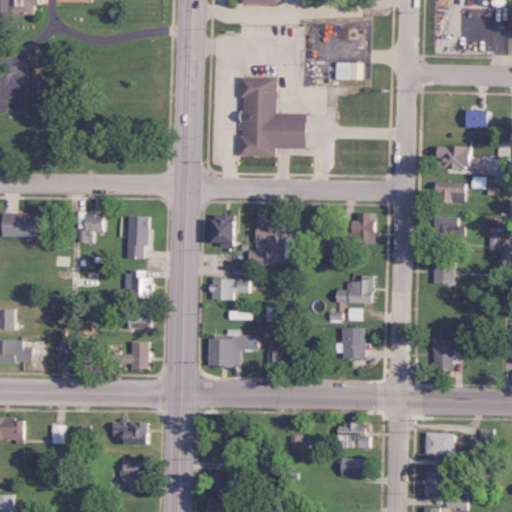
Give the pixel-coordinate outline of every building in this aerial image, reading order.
[(7,0),(8,12),(37,12),(37,0),(7,0)] [(339,78),(366,79),(366,62),(340,61),(339,78)] [(282,77),(247,76),(245,155),(280,155),(280,147),(312,147),(312,113),(281,112),(282,77)] [(491,109),(470,108),(469,126),(491,127),(491,109)] [(475,146),(442,145),(441,157),(448,157),(447,167),(475,167),(475,146)] [(501,158),(486,158),(485,169),(500,170),(501,158)] [(468,182),(437,182),(436,197),(468,198),(468,182)] [(6,234),(50,235),(50,212),(6,212),(6,234)] [(377,213),(358,212),(357,238),(377,239),(377,213)] [(96,230),(107,230),(108,213),(89,213),(89,228),(80,228),(80,242),(95,242),(96,230)] [(281,214),(260,214),(258,247),(280,248),(281,214)] [(153,216),(132,215),(130,257),(147,258),(147,245),(152,245),(153,216)] [(461,216),(438,216),(438,236),(461,237),(461,216)] [(218,241),(241,242),(242,220),(219,219),(218,241)] [(270,250),(251,250),(250,264),(269,264),(270,250)] [(456,283),(457,261),(437,260),(437,283),(456,283)] [(132,296),(154,297),(154,276),(147,276),(147,271),(128,270),(127,288),(133,289),(132,296)] [(377,275),(365,274),(365,281),(350,281),(350,289),(340,289),(340,302),(376,302),(377,275)] [(214,298),(237,299),(237,292),(254,292),(254,280),(215,278),(214,298)] [(267,320),(279,320),(280,306),(268,305),(267,320)] [(19,309),(1,308),(0,329),(19,329),(19,309)] [(157,328),(157,308),(133,308),(133,327),(157,328)] [(368,327),(345,327),(346,358),(368,357),(368,327)] [(213,365),(244,366),(244,349),(262,349),(263,335),(244,335),(244,329),(230,329),(230,338),(214,338),(213,365)] [(26,339),(0,338),(0,361),(36,362),(36,346),(26,346),(26,339)] [(58,354),(71,354),(71,338),(58,339),(58,354)] [(270,371),(283,372),(283,339),(270,339),(270,371)] [(463,366),(462,349),(456,349),(456,339),(437,339),(437,367),(463,366)] [(153,341),(135,341),(135,353),(132,353),(132,368),(153,368),(153,341)] [(0,437),(26,438),(27,416),(0,415),(0,437)] [(154,442),(155,420),(136,420),(136,421),(115,420),(115,432),(129,432),(128,441),(154,442)] [(373,446),(374,435),(370,435),(370,423),(358,422),(341,421),(340,445),(373,446)] [(54,442),(66,442),(66,423),(54,423),(54,442)] [(428,452),(456,453),(456,432),(429,431),(428,452)] [(302,451),(302,434),(292,434),(292,451),(302,451)] [(433,465),(448,471),(451,462),(436,456),(433,465)] [(370,458),(344,457),(343,475),(370,475),(370,458)] [(148,483),(149,460),(125,459),(124,482),(148,483)] [(448,492),(448,471),(427,470),(427,492),(448,492)] [(234,491),(235,473),(213,472),(212,490),(234,491)] [(16,511),(17,493),(0,492),(0,511),(16,511)] [(469,497),(447,496),(447,507),(469,508),(469,497)] [(207,511),(230,511),(230,498),(208,497),(207,511)]
